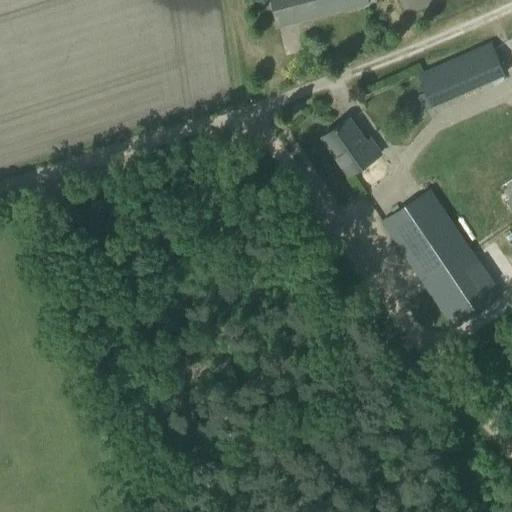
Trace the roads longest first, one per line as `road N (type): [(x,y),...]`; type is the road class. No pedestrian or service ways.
road 1 (track): [(261,120),(453,389),(511,457)]
road 2 (unclassified): [(0,201),(261,120),(355,77)]
road 3 (residential): [(355,77),(511,4)]
